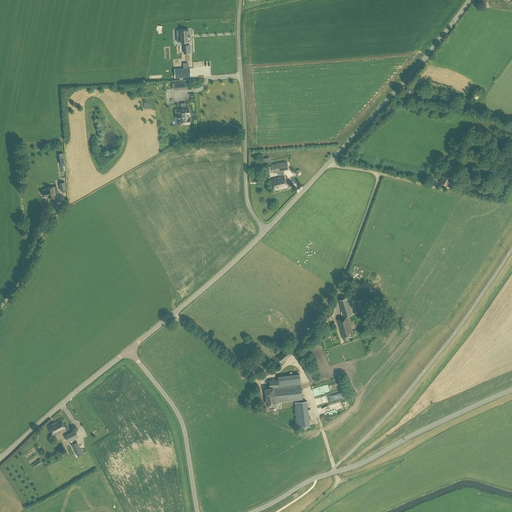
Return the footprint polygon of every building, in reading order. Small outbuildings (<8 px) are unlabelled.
[(180,36),(177,36),(177,42),(181,41),(181,42),(185,42),(186,45),(184,45),(184,53),(190,53),(189,44),(188,44),(188,41),(189,41),(188,30),(180,30),(180,36)] [(183,68),(175,69),(175,78),(190,77),(190,68),(189,68),(183,68)] [(189,114),(189,108),(188,108),(186,108),(186,104),(181,105),(181,108),(178,108),(178,109),(175,109),(176,114),(178,114),(178,115),(179,115),(179,114),(181,114),(181,118),(179,118),(179,119),(180,124),(189,124),(189,123),(190,123),(190,117),(189,117),(189,114)] [(272,165),(274,172),(283,170),(281,164),(272,165)] [(439,182),(448,188),(454,178),(445,173),(439,182)] [(272,179),(274,190),(287,187),(284,176),(272,179)] [(42,190),(44,197),(47,196),(47,197),(55,196),(54,194),(58,193),(56,186),(46,188),(46,189),(42,190)] [(339,300),(344,316),(356,313),(351,296),(339,300)] [(337,320),(343,339),(354,335),(348,316),(337,320)] [(277,357),(282,363),(292,355),(287,349),(277,357)] [(303,366),(311,381),(316,378),(308,363),(303,366)] [(269,380),(271,388),(295,385),(294,376),(284,377),(284,378),(269,380)] [(295,385),(271,388),(266,389),(269,408),(274,407),(274,404),(276,404),(276,402),(303,399),(301,384),(295,385)] [(344,412),(338,417),(342,421),(348,416),(344,412)] [(48,425),(53,435),(66,429),(61,419),(48,425)] [(64,436),(67,441),(78,436),(75,430),(64,436)]
